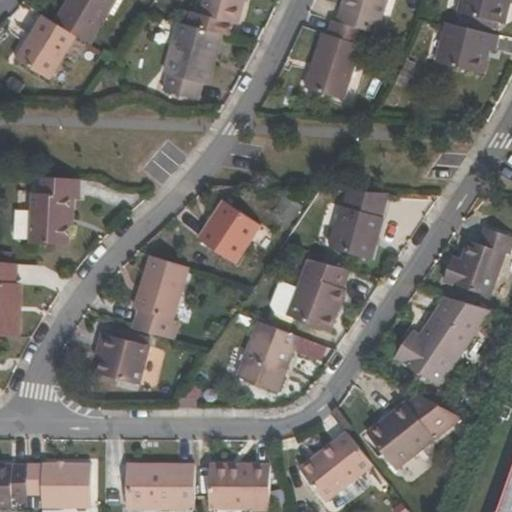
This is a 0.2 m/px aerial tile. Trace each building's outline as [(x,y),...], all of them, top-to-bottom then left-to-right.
[(91,46),(116,0),(68,0),(55,24),(91,46)] [(183,11),(180,24),(187,26),(222,36),(228,38),(231,25),(235,26),(242,0),(201,0),(197,15),(183,11)] [(343,0),(336,24),(366,33),(375,36),(386,0),(343,0)] [(511,0),(462,0),(460,14),(502,24),(508,1),(511,2),(511,0)] [(49,83),(76,38),(41,17),(14,61),(49,83)] [(343,102),(366,33),(336,24),(331,22),(326,36),(322,34),(304,89),(343,102)] [(494,54),(499,37),(449,24),(439,64),(480,75),(486,51),(494,54)] [(218,50),(222,36),(187,26),(184,41),(176,39),(164,83),(201,93),(208,68),(213,49),(218,50)] [(208,68),(212,69),(218,50),(213,49),(208,68)] [(79,198),(80,181),(41,179),(40,196),(32,195),(30,245),(69,247),(72,198),(79,198)] [(362,214),(368,194),(326,192),(323,203),(340,208),(328,250),(371,262),(383,220),(362,214)] [(198,240),(235,265),(260,228),(222,203),(198,240)] [(503,254),(511,257),(511,252),(511,239),(488,230),(482,247),(469,243),(461,269),(450,265),(444,283),(487,298),(503,254)] [(168,340),(188,269),(149,257),(133,310),(137,312),(131,330),(168,340)] [(342,291),(349,272),(308,260),(286,317),(323,332),(328,317),(335,319),(346,292),(342,291)] [(0,337),(21,338),(21,319),(16,319),(17,285),(18,265),(0,263),(0,337)] [(439,389),(489,312),(444,299),(420,336),(413,332),(395,360),(439,389)] [(328,317),(323,332),(330,334),(335,319),(328,317)] [(287,373),(300,339),(257,323),(235,378),(273,393),(282,371),(287,373)] [(97,349),(104,351),(101,361),(97,375),(139,387),(150,348),(101,334),(97,349)] [(104,351),(97,349),(94,359),(101,361),(104,351)] [(282,371),(273,393),(278,395),(287,373),(282,371)] [(396,471),(434,440),(405,404),(367,434),(396,471)] [(300,471),(326,504),(372,467),(346,434),(300,471)] [(12,502),(27,502),(27,497),(27,465),(0,465),(0,508),(12,509),(12,502)] [(90,509),(90,465),(27,465),(27,497),(42,497),(42,508),(90,509)] [(194,511),(194,465),(127,465),(127,510),(194,511)] [(210,510),(269,510),(269,465),(210,465),(210,510)] [(511,511),(511,479),(500,511),(511,511)] [(122,496),(110,496),(110,509),(122,509),(122,496)]
